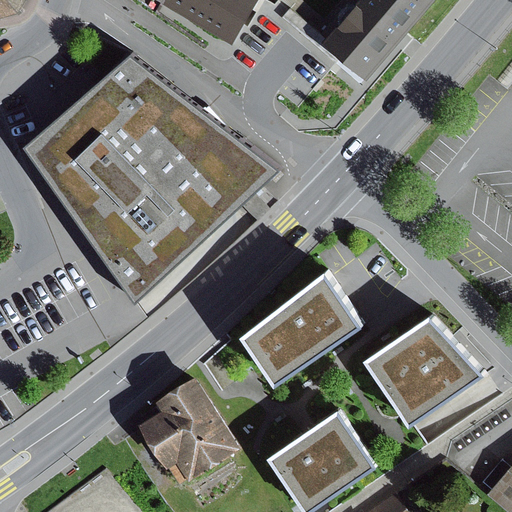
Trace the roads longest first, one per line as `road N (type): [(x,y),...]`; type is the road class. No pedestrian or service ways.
road 1 (secondary): [(0,474),(149,357),(344,182)]
road 2 (secondary): [(344,182),(498,0)]
road 3 (residential): [(344,182),(511,345)]
road 4 (unclassified): [(0,147),(34,231),(32,256),(0,285)]
